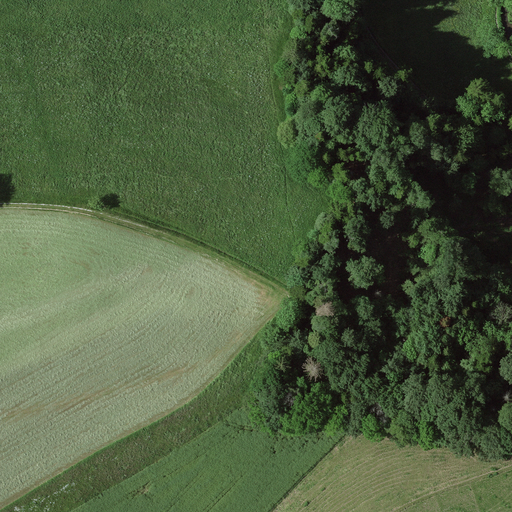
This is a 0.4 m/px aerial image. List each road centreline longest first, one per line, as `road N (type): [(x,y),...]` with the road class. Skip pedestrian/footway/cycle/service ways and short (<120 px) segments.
road 1 (track): [(0,207),(127,224),(282,290)]
road 2 (track): [(511,199),(449,118),(355,46),(346,0)]
